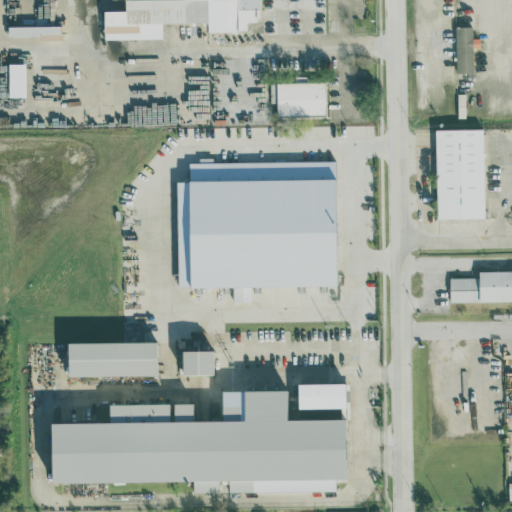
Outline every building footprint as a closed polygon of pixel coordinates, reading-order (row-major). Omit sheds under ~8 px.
[(259,0),(123,0),(124,10),(103,10),(103,39),(162,38),(161,23),(207,22),(207,31),(246,31),(246,22),(255,22),(254,8),(259,8),(259,0)] [(471,26),(454,27),(456,73),(473,72),(471,26)] [(7,64),(8,97),(25,96),(25,63),(7,64)] [(276,116),(326,115),(325,81),(270,83),(270,102),(276,102),(276,116)] [(435,129),(436,219),(484,218),(483,128),(435,129)] [(335,161),(188,162),(188,181),(176,182),(177,288),(232,287),(232,302),(250,301),(250,287),(336,286),(335,161)] [(156,339),(67,340),(67,375),(156,373),(156,339)] [(182,372),(212,372),(212,347),(181,348),(182,372)] [(344,381),(297,381),(297,407),(344,405),(344,381)] [(49,478),(193,481),(193,491),(218,492),(218,480),(226,477),(228,483),(228,489),(335,491),(335,480),(344,477),(346,417),(286,416),(287,390),(286,388),(244,387),(240,403),(222,403),(221,418),(193,417),(193,403),(192,401),(173,401),(169,402),(109,401),(108,420),(50,419),(49,478)]
